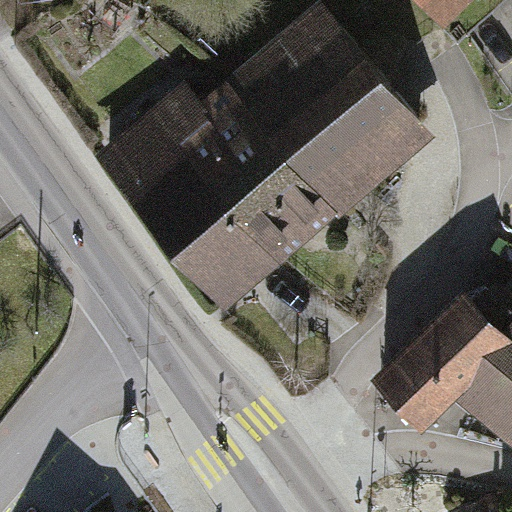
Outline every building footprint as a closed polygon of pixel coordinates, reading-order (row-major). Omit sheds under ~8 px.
[(322,0),(261,53),(274,66),(241,91),(286,143),(378,66),(322,0)] [(425,0),(442,18),(462,0),(425,0)] [(183,140),(272,243),(420,117),(378,66),(286,143),(241,91),(215,115),(183,140)] [(183,140),(215,115),(190,83),(108,150),(223,284),(272,243),(183,140)] [(465,293),(384,370),(423,409),(453,380),(511,430),(511,302),(511,304),(486,284),(471,299),(465,293)] [(502,511),(498,501),(468,511),(502,511)]
